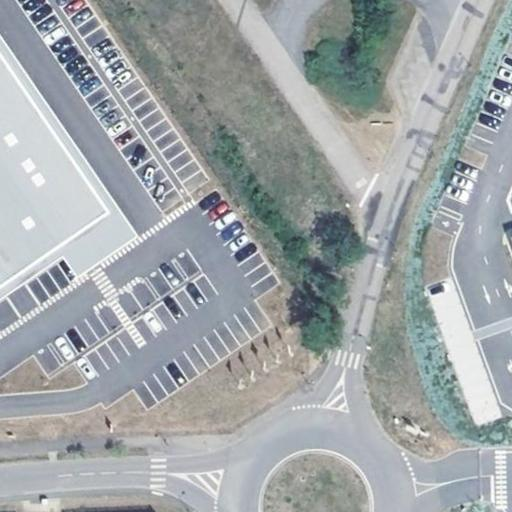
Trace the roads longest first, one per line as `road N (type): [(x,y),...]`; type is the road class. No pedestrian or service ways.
road 1 (unclassified): [(242,483),(112,472),(0,481)]
road 2 (residential): [(327,432),(377,253)]
road 3 (unclassified): [(391,493),(511,476)]
